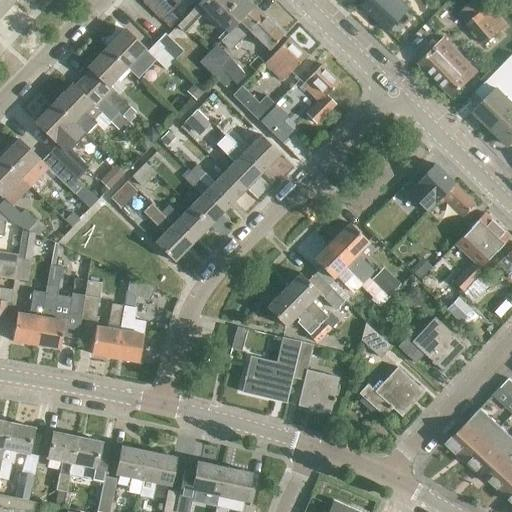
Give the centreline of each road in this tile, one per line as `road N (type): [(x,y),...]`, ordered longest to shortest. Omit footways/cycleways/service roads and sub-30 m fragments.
road 1 (residential): [(160,403),(184,315),(207,278),(382,90)]
road 2 (residential): [(384,473),(511,337)]
road 3 (tertiary): [(511,214),(382,90)]
road 4 (secondary): [(160,403),(0,377)]
road 5 (secondary): [(308,446),(160,403)]
road 6 (residential): [(0,104),(100,0)]
road 7 (tertiary): [(382,90),(297,0)]
